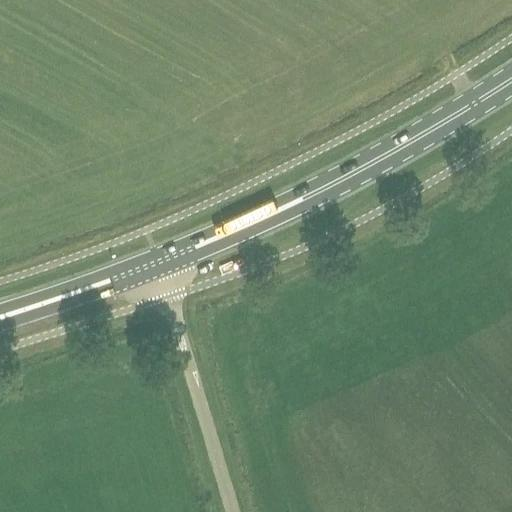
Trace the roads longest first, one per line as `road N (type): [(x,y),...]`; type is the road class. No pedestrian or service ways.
road 1 (primary): [(161,260),(337,183),(511,83)]
road 2 (unclassified): [(233,511),(161,260)]
road 3 (primary): [(0,320),(161,260)]
